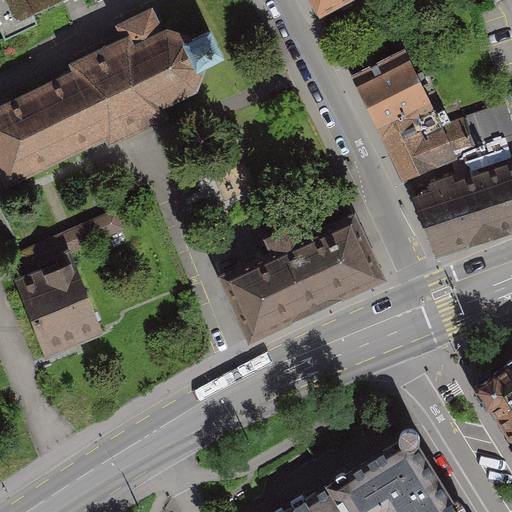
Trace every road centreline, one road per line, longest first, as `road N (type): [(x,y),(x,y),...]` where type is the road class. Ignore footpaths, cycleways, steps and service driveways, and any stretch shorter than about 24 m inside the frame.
road 1 (residential): [(430,303),(279,0)]
road 2 (primary): [(182,417),(361,332)]
road 3 (residential): [(438,413),(269,511)]
road 4 (primary): [(38,511),(182,417)]
